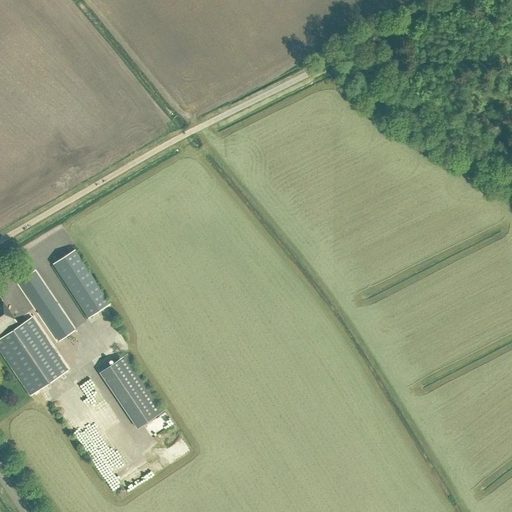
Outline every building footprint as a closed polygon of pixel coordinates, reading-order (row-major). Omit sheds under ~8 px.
[(74,250),(52,264),(88,319),(110,305),(74,250)] [(35,271),(17,283),(58,342),(75,330),(35,271)] [(16,322),(0,297),(0,352),(30,396),(67,371),(32,318),(19,326),(16,322)] [(164,410),(126,353),(99,372),(137,428),(164,410)] [(77,376),(83,361),(77,358),(71,373),(77,376)] [(62,418),(103,487),(135,468),(129,458),(136,453),(129,440),(127,441),(103,399),(107,397),(100,384),(93,388),(92,386),(81,392),(88,405),(86,406),(101,433),(111,451),(110,451),(114,457),(106,461),(94,441),(89,444),(71,412),(62,418)] [(48,429),(83,491),(94,485),(54,415),(45,420),(49,428),(48,429)]
